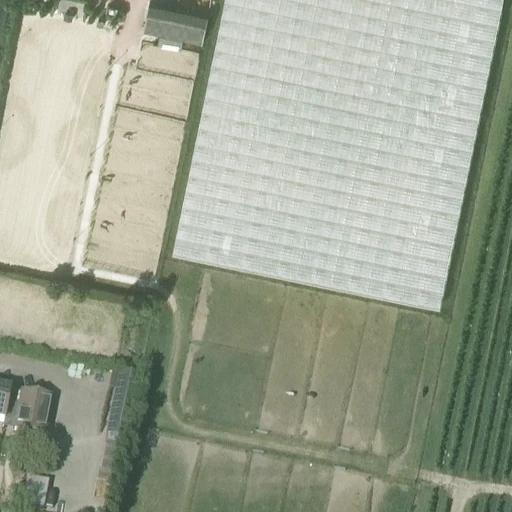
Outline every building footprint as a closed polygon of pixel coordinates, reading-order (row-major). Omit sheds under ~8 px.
[(224,0),(173,251),(440,306),(502,0),(224,0)] [(209,13),(149,1),(143,31),(203,43),(209,13)] [(126,440),(138,378),(121,375),(108,436),(126,440)] [(44,438),(51,401),(21,395),(20,395),(9,393),(9,392),(0,390),(0,423),(3,424),(3,423),(15,425),(13,432),(44,438)] [(18,462),(7,466),(13,482),(24,478),(18,462)] [(23,507),(45,509),(48,481),(26,479),(23,507)]
